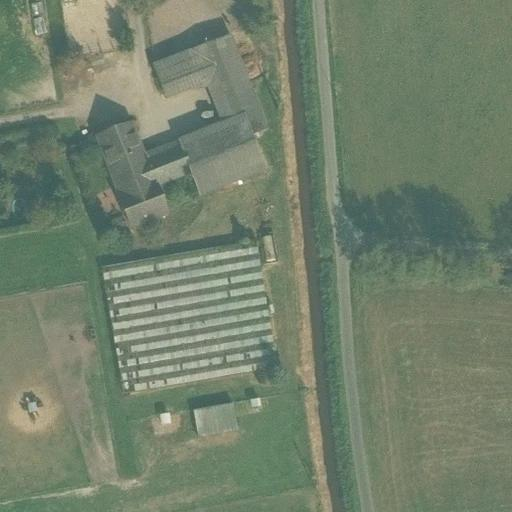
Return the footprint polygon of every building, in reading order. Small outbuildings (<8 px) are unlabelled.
[(259,112),(230,38),(194,52),(207,85),(223,126),(243,119),(259,112)] [(194,52),(153,67),(166,101),(207,85),(194,52)] [(259,112),(243,119),(250,137),(266,130),(259,112)] [(223,126),(179,143),(182,149),(192,175),(191,175),(200,197),(263,172),(250,137),(243,119),(223,126)] [(131,126),(97,139),(109,170),(143,157),(131,126)] [(171,154),(182,149),(179,143),(161,150),(161,151),(143,158),(145,164),(159,158),(163,168),(175,163),(171,154)] [(159,158),(145,164),(155,187),(155,188),(156,187),(156,188),(191,175),(192,175),(182,149),(171,154),(175,163),(163,168),(159,158)] [(143,157),(109,170),(121,201),(155,187),(145,164),(143,158),(143,157)] [(155,187),(121,201),(119,202),(130,229),(167,215),(156,188),(156,187),(155,188),(155,187)] [(271,236),(258,238),(263,268),(276,266),(271,236)] [(256,246),(231,250),(235,273),(260,269),(256,246)] [(231,250),(100,270),(123,399),(277,372),(260,269),(235,273),(231,250)] [(232,406),(193,413),(198,440),(237,433),(232,406)]
